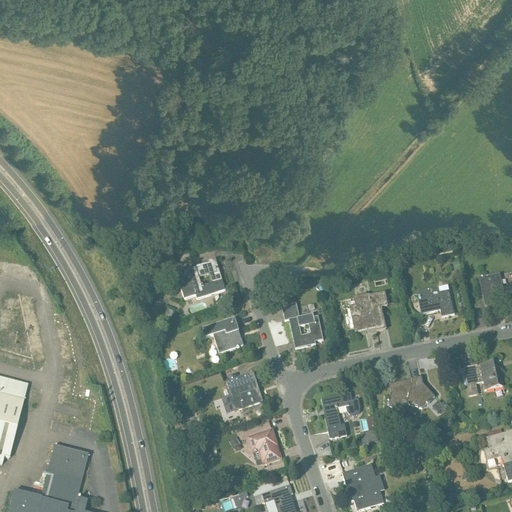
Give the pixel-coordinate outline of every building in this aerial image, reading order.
[(460,262),(453,264),(455,271),(461,269),(460,262)] [(211,267),(210,265),(196,269),(196,270),(176,276),(184,301),(196,297),(197,301),(225,292),(222,281),(217,265),(211,267)] [(511,287),(502,289),(500,276),(479,280),(485,309),(511,304),(511,287)] [(454,315),(448,286),(416,293),(421,316),(441,312),(442,318),(454,315)] [(388,308),(385,294),(370,298),(370,296),(367,297),(367,295),(353,298),(355,307),(350,308),(355,334),(376,329),(376,332),(385,330),(381,309),(388,308)] [(299,319),(296,304),(282,308),(285,322),(288,321),(295,351),(316,346),(315,343),(323,341),(318,318),(314,319),(313,316),(299,319)] [(243,347),(235,320),(203,331),(206,340),(211,338),(211,340),(214,339),(219,355),(243,347)] [(503,387),(498,362),(479,366),(472,368),(464,370),(465,376),(460,377),(463,388),(467,387),(467,388),(474,387),(476,386),(476,385),(483,383),(485,391),(503,387)] [(254,378),(254,376),(245,379),(245,378),(234,382),(224,386),(231,406),(227,407),(229,414),(262,403),(262,402),(255,378),(254,378)] [(422,410),(435,398),(423,386),(422,379),(394,385),(388,406),(396,409),(396,410),(404,413),(407,405),(422,410)] [(11,460),(28,401),(0,393),(0,464),(4,466),(6,459),(11,460)] [(352,402),(351,394),(321,401),(330,441),(347,437),(345,426),(341,426),(338,410),(346,408),(347,412),(349,415),(353,417),(357,417),(360,414),(360,409),(359,400),(352,402)] [(439,403),(433,408),(439,414),(444,408),(439,403)] [(511,483),(511,431),(505,433),(505,434),(486,440),(489,450),(483,451),(487,463),(501,459),(509,484),(511,483)] [(263,466),(281,460),(276,447),(277,446),(273,432),(248,440),(253,455),(259,453),(263,466)] [(373,432),(363,434),(365,445),(375,443),(373,432)] [(233,448),(240,444),(237,439),(230,443),(233,448)] [(82,501),(79,500),(90,457),(55,448),(42,500),(15,493),(10,511),(86,511),(88,504),(81,502),(82,501)] [(196,449),(190,451),(193,458),(199,455),(196,449)] [(370,480),(367,468),(342,476),(351,504),(354,503),(357,511),(358,511),(383,504),(375,478),(370,480)] [(298,511),(290,487),(262,496),(265,505),(274,502),(277,511),(298,511)]
